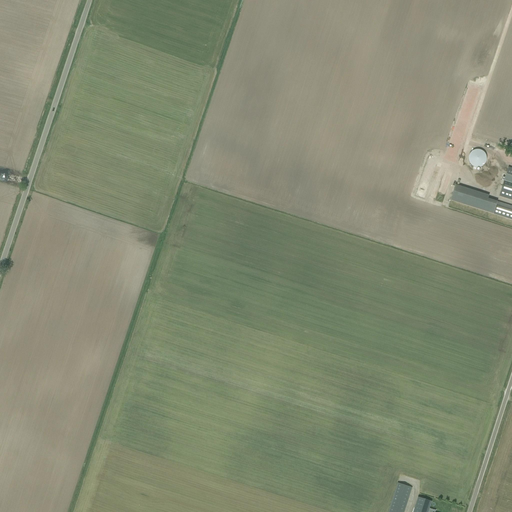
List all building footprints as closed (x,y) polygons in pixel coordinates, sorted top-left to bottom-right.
[(458,159),(465,137),(451,133),(445,156),(458,159)] [(468,159),(468,160),(468,161),(469,162),(469,163),(469,164),(470,164),(470,165),(471,166),(472,167),(473,167),(474,167),(474,168),(475,168),(476,168),(477,168),(478,168),(479,168),(480,168),(481,167),(482,167),(482,166),(483,166),(483,165),(484,165),(485,164),(485,163),(486,161),(486,160),(486,159),(486,158),(486,157),(485,156),(485,155),(484,154),(484,153),(483,153),(482,152),(481,151),(480,151),(479,151),(478,151),(477,150),(476,151),(475,151),(474,151),(473,152),(472,152),(471,153),(470,154),(470,155),(469,155),(469,156),(468,158),(468,159)] [(511,170),(508,169),(499,196),(511,200),(511,170)] [(511,209),(496,205),(493,214),(511,220),(511,209)] [(387,511),(404,511),(412,488),(397,483),(387,511)] [(414,509),(413,511),(434,511),(435,511),(429,509),(431,502),(421,499),(418,498),(414,509)]
